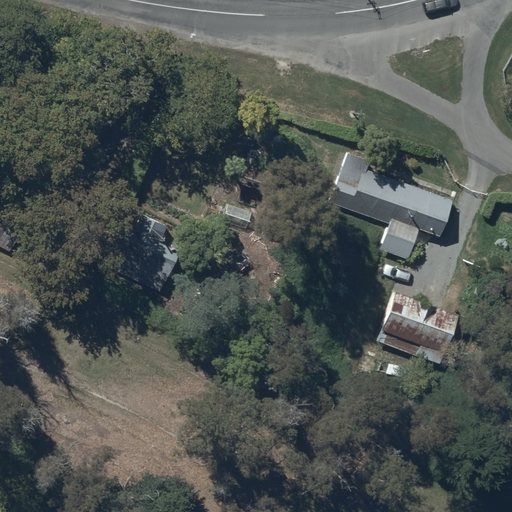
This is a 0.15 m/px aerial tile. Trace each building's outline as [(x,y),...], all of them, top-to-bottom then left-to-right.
[(411,108),(404,124),(442,139),(448,123),(411,108)] [(326,199),(386,218),(378,244),(406,252),(415,222),(437,228),(450,187),(373,163),(377,153),(344,143),(326,199)] [(35,210),(0,193),(0,240),(17,248),(35,210)] [(124,219),(103,262),(160,288),(189,227),(141,204),(132,223),(124,219)] [(457,304),(391,281),(378,320),(379,321),(374,336),(438,358),(457,304)]
